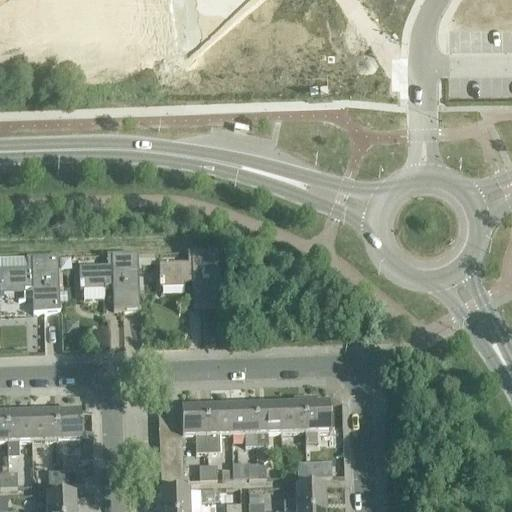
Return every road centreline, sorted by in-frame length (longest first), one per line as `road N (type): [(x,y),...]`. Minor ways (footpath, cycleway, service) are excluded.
road 1 (residential): [(364,511),(360,381),(348,367),(110,372)]
road 2 (secondary): [(0,154),(126,150),(218,162),(278,181)]
road 3 (residential): [(116,511),(110,372)]
